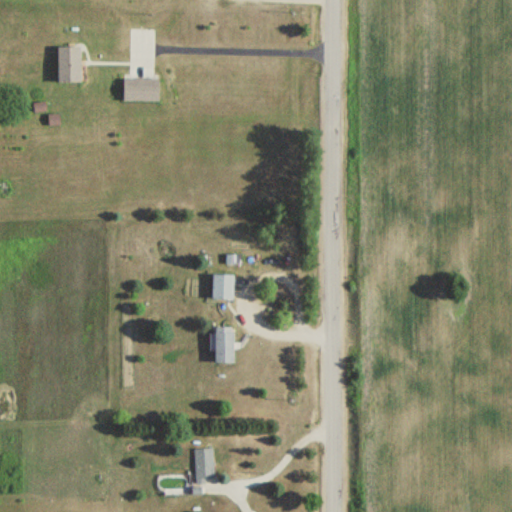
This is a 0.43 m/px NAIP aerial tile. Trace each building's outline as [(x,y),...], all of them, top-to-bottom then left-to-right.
[(75,45),(51,45),(51,81),(75,81),(75,45)] [(117,79),(117,100),(155,100),(155,79),(117,79)] [(208,299),(230,299),(230,275),(208,275),(208,299)] [(209,362),(230,362),(230,327),(209,327),(209,362)] [(211,447),(192,447),(192,483),(211,483),(211,447)]
